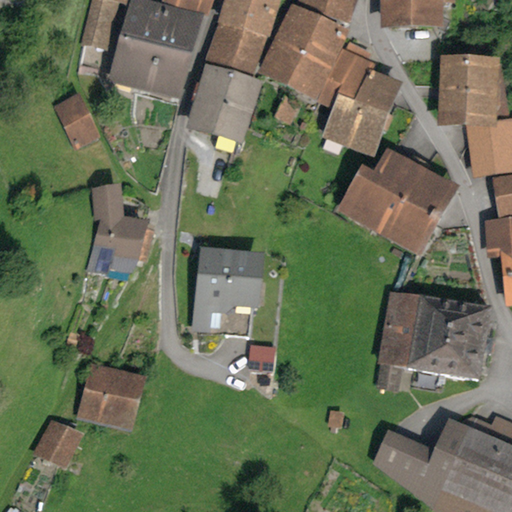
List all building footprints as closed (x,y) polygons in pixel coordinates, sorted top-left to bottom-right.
[(0,0),(0,1),(34,12),(37,0),(0,0)] [(95,0),(85,42),(107,49),(118,2),(131,6),(132,0),(95,0)] [(201,18),(137,0),(135,0),(124,40),(189,58),(201,18)] [(167,0),(167,1),(208,15),(212,0),(167,0)] [(280,0),(229,0),(209,68),(249,81),(263,36),(269,37),(280,0)] [(352,0),(302,0),(301,5),(345,21),(352,0)] [(443,0),(385,0),(384,35),(443,37),(443,0)] [(293,12),(259,81),(317,110),(351,40),(293,12)] [(189,58),(124,40),(113,80),(178,98),(189,58)] [(511,119),(511,60),(457,57),(456,123),(476,124),(479,176),(511,170),(511,122),(511,123),(511,119)] [(258,86),(207,71),(190,127),(241,143),(258,86)] [(322,144),(374,164),(402,93),(350,73),(322,144)] [(95,138),(78,99),(57,109),(74,147),(95,138)] [(453,190),(389,156),(375,181),(362,173),(341,212),(419,254),(453,190)] [(120,189),(93,192),(97,224),(89,270),(106,274),(108,267),(134,275),(146,226),(124,221),(120,189)] [(511,223),(497,225),(503,275),(511,274),(511,223)] [(263,258),(202,251),(193,326),(246,332),(249,306),(257,307),(263,258)] [(482,312),(393,299),(380,386),(397,389),(400,370),(472,380),(482,312)] [(274,351),(252,349),(250,368),(272,370),(274,351)] [(142,381),(89,367),(77,416),(131,430),(142,381)] [(390,437),(378,464),(436,511),(511,511),(511,426),(496,419),(486,443),(450,428),(438,458),(390,437)] [(79,438),(53,425),(38,453),(64,466),(79,438)] [(23,466),(21,498),(49,500),(52,468),(23,466)]
